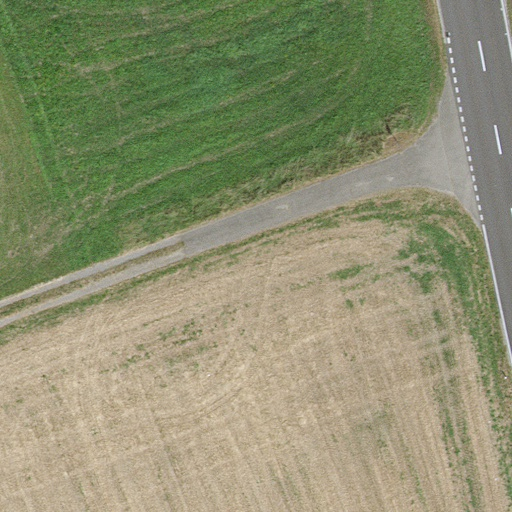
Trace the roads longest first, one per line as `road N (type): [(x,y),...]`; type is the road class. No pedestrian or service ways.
road 1 (track): [(0,308),(499,138)]
road 2 (tertiary): [(473,0),(511,202)]
